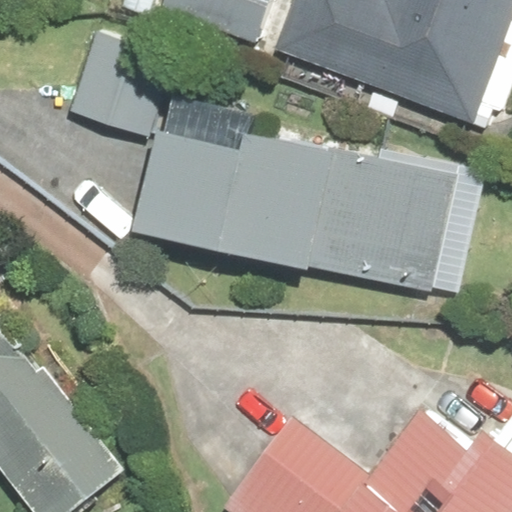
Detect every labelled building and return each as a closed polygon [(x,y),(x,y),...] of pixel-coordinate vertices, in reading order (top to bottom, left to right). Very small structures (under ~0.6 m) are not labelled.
[(287,0),(179,0),(178,5),(274,39),(287,0)] [(511,0),(307,0),(290,47),(487,120),(511,53),(511,0)] [(188,52),(106,26),(81,107),(162,132),(188,52)] [(271,143),(184,123),(161,224),(445,288),(472,171),(275,126),(271,143)] [(0,302),(0,442),(55,511),(84,511),(142,466),(59,363),(53,368),(0,302)] [(511,511),(511,422),(496,444),(440,403),(387,475),(304,414),(240,502),(253,511),(511,511)]
